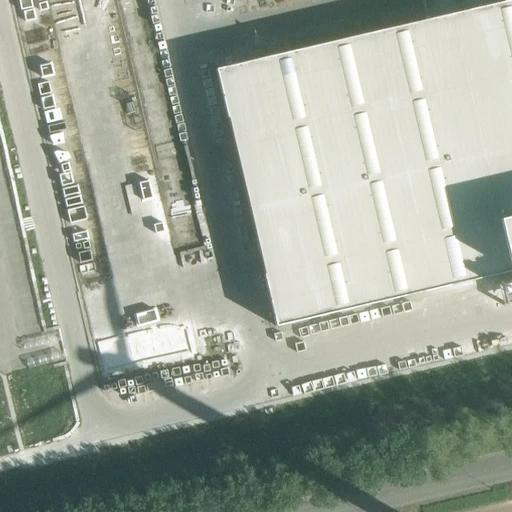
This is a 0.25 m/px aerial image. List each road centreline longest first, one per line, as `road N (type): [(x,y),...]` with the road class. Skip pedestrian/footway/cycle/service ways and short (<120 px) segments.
road 1 (unknown): [(0,30),(106,417)]
road 2 (unknown): [(173,0),(264,382)]
road 3 (unknown): [(264,382),(511,325)]
road 4 (unclassified): [(333,511),(511,471)]
road 5 (unknown): [(106,417),(264,382)]
